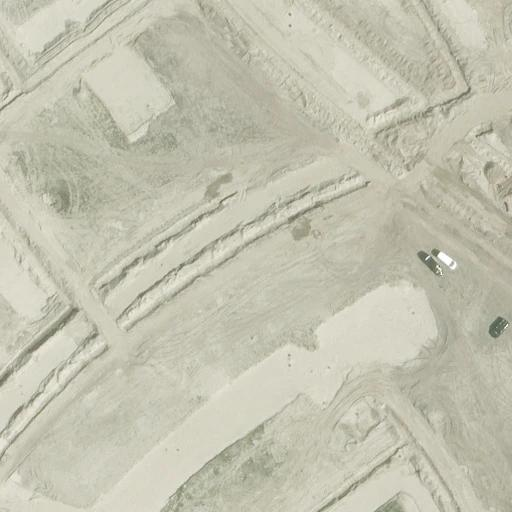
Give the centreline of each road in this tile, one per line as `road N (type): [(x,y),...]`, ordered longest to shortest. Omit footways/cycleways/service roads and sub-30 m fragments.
road 1 (residential): [(421,511),(391,460),(341,407),(279,368),(255,373),(199,415),(133,471),(102,511)]
road 2 (residential): [(254,0),(403,135),(511,209)]
road 3 (residential): [(409,0),(472,104)]
road 4 (residential): [(97,0),(0,72)]
